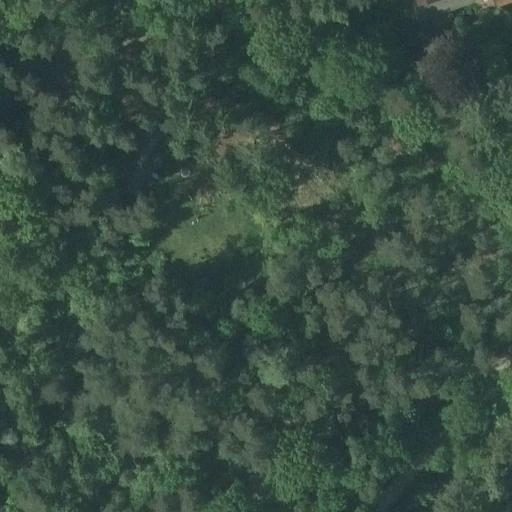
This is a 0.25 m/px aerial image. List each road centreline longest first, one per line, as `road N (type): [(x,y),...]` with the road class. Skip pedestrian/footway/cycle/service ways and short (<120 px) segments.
road 1 (track): [(511,193),(208,0)]
road 2 (track): [(373,511),(511,363)]
